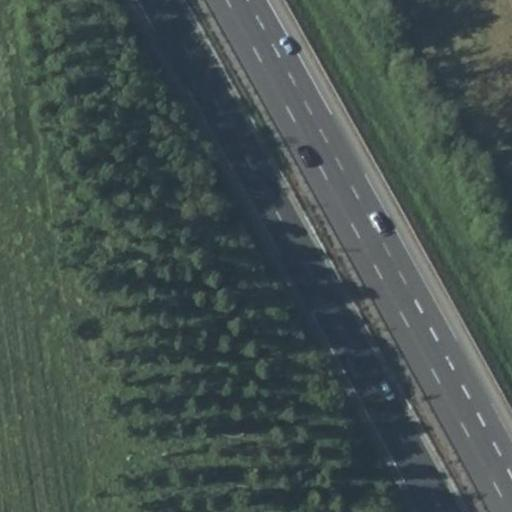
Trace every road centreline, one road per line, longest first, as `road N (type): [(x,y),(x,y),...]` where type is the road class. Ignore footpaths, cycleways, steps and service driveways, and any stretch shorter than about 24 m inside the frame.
road 1 (trunk): [(158,0),(442,511)]
road 2 (trunk): [(511,500),(233,0)]
